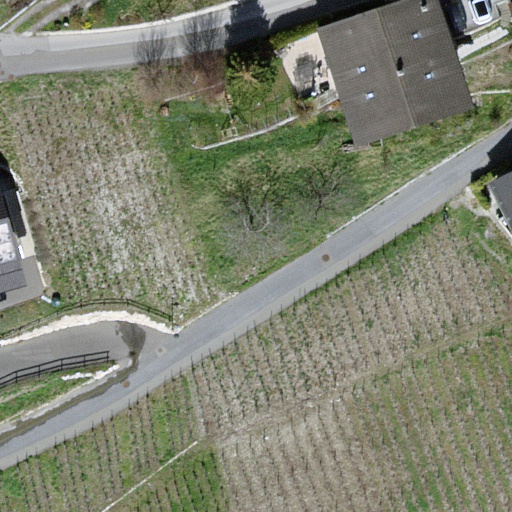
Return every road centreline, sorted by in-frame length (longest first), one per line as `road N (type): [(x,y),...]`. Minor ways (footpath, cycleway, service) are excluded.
road 1 (residential): [(511,143),(89,406),(0,448)]
road 2 (residential): [(357,0),(108,62),(0,64)]
